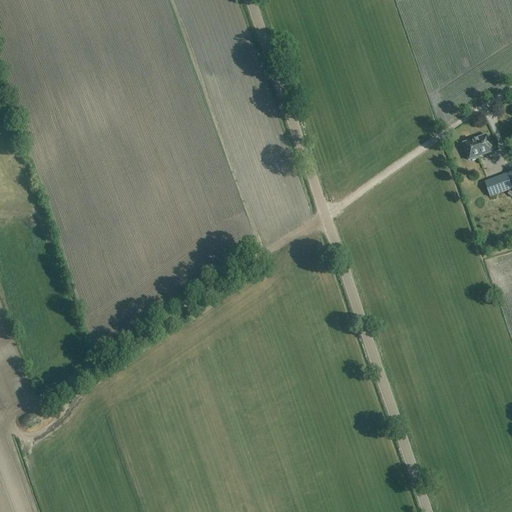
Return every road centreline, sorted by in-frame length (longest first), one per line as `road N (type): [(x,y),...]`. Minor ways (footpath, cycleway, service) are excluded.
road 1 (tertiary): [(427,511),(250,0)]
road 2 (track): [(35,403),(327,222)]
road 3 (track): [(325,216),(511,91)]
